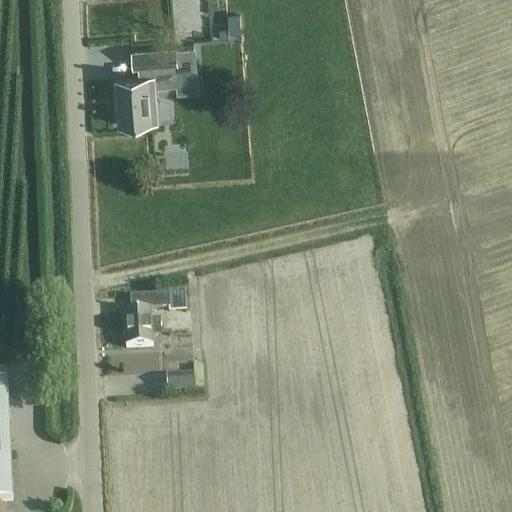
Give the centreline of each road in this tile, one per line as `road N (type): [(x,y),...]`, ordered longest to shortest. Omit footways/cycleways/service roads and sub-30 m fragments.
road 1 (unclassified): [(94,511),(74,0)]
road 2 (track): [(85,286),(379,220),(398,225)]
